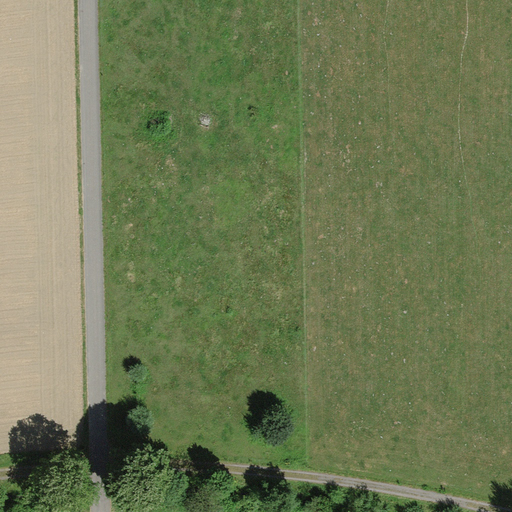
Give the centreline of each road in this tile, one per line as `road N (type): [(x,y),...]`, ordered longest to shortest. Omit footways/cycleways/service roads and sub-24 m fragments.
road 1 (unclassified): [(104,511),(89,0)]
road 2 (track): [(0,470),(149,457),(502,511)]
